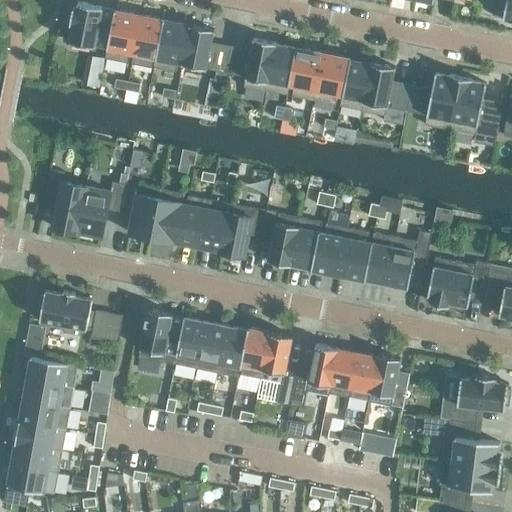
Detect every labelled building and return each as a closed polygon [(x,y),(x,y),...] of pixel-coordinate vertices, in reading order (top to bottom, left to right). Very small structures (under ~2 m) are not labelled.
[(511,0),(496,0),(494,16),(511,19),(511,0)] [(108,48),(115,9),(102,8),(102,7),(78,2),(77,8),(74,7),(70,24),(74,24),(70,41),(95,46),(95,45),(108,48)] [(135,53),(142,15),(115,9),(108,48),(105,58),(129,62),(131,52),(135,53)] [(133,63),(154,67),(163,19),(142,15),(135,53),(133,63)] [(183,62),(190,25),(165,20),(165,19),(163,19),(154,67),(155,68),(156,67),(177,71),(179,62),(183,62)] [(183,63),(225,72),(230,47),(211,43),(214,29),(190,24),(190,25),(183,62),(183,63)] [(275,43),(277,43),(255,38),(252,51),(230,47),(225,72),(225,73),(246,77),(244,87),(266,91),(268,81),(275,43)] [(286,84),(289,85),(296,48),(277,43),(275,43),(268,81),(266,91),(267,91),(267,90),(284,94),(286,84)] [(314,100),(316,91),(323,52),(296,47),(296,48),(289,85),(290,85),(288,95),(314,101),(314,100)] [(323,52),(316,91),(314,100),(336,104),(339,95),(342,96),(350,59),(352,59),(352,58),(350,58),(323,52)] [(350,59),(342,96),(344,96),(342,105),(362,110),(371,63),(352,59),(350,59)] [(387,107),(407,111),(412,85),(392,81),(395,67),(371,62),(371,63),(362,110),(385,115),(387,107)] [(450,129),(461,77),(450,74),(450,76),(436,73),(432,89),(412,85),(407,111),(427,115),(425,124),(450,129)] [(86,84),(100,86),(101,78),(88,75),(86,84)] [(473,79),(461,77),(450,129),(476,134),(478,125),(498,129),(503,104),(483,100),(487,83),(472,80),(473,79)] [(114,87),(127,90),(129,81),(116,79),(114,87)] [(141,84),(129,81),(127,90),(140,92),(141,84)] [(164,88),(162,96),(175,99),(177,90),(164,88)] [(281,119),(283,107),(273,104),(270,117),(274,118),(281,119)] [(511,105),(509,105),(503,135),(511,136),(511,105)] [(283,107),(281,119),(291,121),(294,109),(283,107)] [(337,129),(338,121),(326,118),(324,127),(337,129)] [(87,186),(63,181),(65,171),(51,168),(46,194),(59,197),(53,227),(78,232),(87,186)] [(216,174),(203,171),(202,180),(214,182),(216,174)] [(227,185),(235,186),(238,174),(229,172),(227,185)] [(121,210),(127,184),(113,181),(111,191),(87,186),(78,232),(79,232),(79,230),(102,235),(108,208),(121,210)] [(130,232),(152,237),(162,189),(140,184),(139,186),(127,184),(121,210),(134,213),(130,232)] [(174,241),(184,193),(162,189),(152,237),(174,241)] [(317,204),(325,206),(328,193),(320,192),(317,204)] [(328,193),(325,206),(334,208),(336,195),(328,193)] [(189,194),(187,204),(179,242),(201,246),(211,199),(189,194)] [(222,250),(231,203),(211,199),(201,246),(222,250)] [(249,233),(261,236),(266,209),(254,207),(231,203),(222,250),(221,251),(244,256),(249,233)] [(377,217),(380,205),(372,203),(369,215),(377,217)] [(380,205),(377,217),(386,219),(388,207),(380,205)] [(292,265),(292,264),(301,218),(301,216),(279,212),(266,209),(261,236),(273,238),(269,260),(292,265)] [(311,269),(313,269),(322,222),(301,218),(292,264),(311,268),(311,269)] [(348,227),(326,223),(317,270),(339,275),(348,227)] [(339,275),(361,279),(370,232),(348,227),(339,275)] [(418,241),(397,237),(387,284),(408,288),(413,266),(425,268),(432,233),(420,230),(418,241)] [(387,284),(397,237),(374,232),(364,280),(366,280),(366,279),(387,284)] [(470,299),(483,301),(489,273),(491,263),(476,260),(475,264),(456,261),(454,270),(434,266),(427,297),(431,298),(430,302),(449,306),(450,302),(469,305),(470,299)] [(511,277),(489,273),(483,301),(501,305),(499,314),(511,316),(511,286),(509,286),(511,277)] [(93,337),(119,341),(123,315),(98,310),(98,312),(91,311),(93,299),(75,296),(76,292),(64,290),(63,293),(46,290),(44,296),(41,296),(38,313),(41,313),(40,320),(88,328),(88,327),(95,328),(93,337)] [(176,364),(185,317),(173,314),(173,313),(149,308),(148,312),(146,312),(142,329),(144,329),(139,357),(163,362),(163,361),(176,364)] [(206,321),(185,317),(176,364),(197,368),(206,321)] [(206,321),(197,368),(218,372),(228,326),(206,321)] [(30,324),(25,354),(40,357),(46,327),(30,324)] [(228,326),(218,372),(239,377),(249,327),(248,327),(248,330),(228,326)] [(270,331),(249,327),(239,377),(237,387),(258,392),(261,378),(270,331)] [(291,404),(298,369),(286,367),(292,335),(270,331),(261,378),(258,392),(257,397),(291,404)] [(304,407),(307,390),(330,395),(330,393),(339,348),(316,344),(310,372),(298,369),(291,404),(304,407)] [(349,396),(358,352),(339,348),(330,393),(349,396)] [(368,400),(377,356),(358,352),(349,396),(368,400)] [(377,356),(368,400),(391,405),(389,414),(401,417),(407,391),(394,389),(401,358),(378,354),(377,356)] [(69,363),(31,356),(27,378),(65,385),(75,387),(79,365),(69,363)] [(450,419),(476,423),(478,406),(505,410),(506,405),(510,405),(511,389),(508,388),(509,383),(496,382),(496,377),(476,374),(476,379),(461,377),(458,404),(452,403),(450,419)] [(61,406),(65,385),(27,378),(23,399),(61,406)] [(111,393),(113,381),(104,379),(102,392),(111,393)] [(111,393),(102,392),(100,404),(109,406),(111,393)] [(169,398),(166,411),(175,412),(177,400),(169,398)] [(61,406),(23,399),(19,420),(66,429),(70,407),(61,406)] [(197,411),(210,413),(211,405),(199,402),(197,411)] [(224,407),(211,405),(210,413),(222,416),(224,407)] [(240,419),(252,422),(254,413),(241,411),(240,419)] [(443,460),(501,467),(503,452),(499,451),(500,442),(474,439),(476,423),(450,419),(448,435),(446,435),(443,460)] [(62,450),(66,429),(19,420),(16,442),(53,449),(62,450)] [(96,434),(105,436),(106,423),(98,422),(96,434)] [(330,429),(328,437),(340,440),(342,431),(330,429)] [(342,431),(340,440),(360,444),(363,433),(342,429),(342,431)] [(364,432),(360,450),(393,456),(396,439),(364,432)] [(103,448),(105,436),(96,434),(94,447),(103,448)] [(58,471),(62,450),(53,449),(16,442),(11,463),(58,471)] [(442,485),(440,500),(466,503),(468,488),(494,491),(495,482),(499,483),(501,467),(443,460),(440,484),(442,485)] [(54,493),(58,471),(11,463),(8,485),(54,493)] [(89,477),(98,479),(100,466),(91,465),(89,477)] [(147,473),(141,472),(135,470),(133,479),(139,480),(146,482),(147,473)] [(121,474),(114,473),(108,472),(106,481),(113,482),(119,483),(121,474)] [(262,476),(250,474),(248,482),(261,485),(262,476)] [(96,491),(98,479),(89,477),(87,490),(96,491)] [(283,480),(271,478),(269,486),(281,489),(283,480)] [(294,491),(295,483),(283,480),(281,489),(294,491)] [(323,497),(324,489),(312,486),(310,495),(323,497)] [(30,493),(7,489),(4,502),(27,506),(30,493)] [(335,500),(337,491),(324,489),(323,497),(335,500)] [(362,496),(350,494),(348,502),(361,505),(362,496)] [(373,508),(375,499),(362,496),(361,505),(373,508)] [(84,508),(90,507),(97,506),(95,497),(89,498),(83,499),(84,508)] [(184,511),(202,511),(201,500),(183,502),(184,511)] [(464,511),(466,503),(440,500),(438,511),(464,511)]
